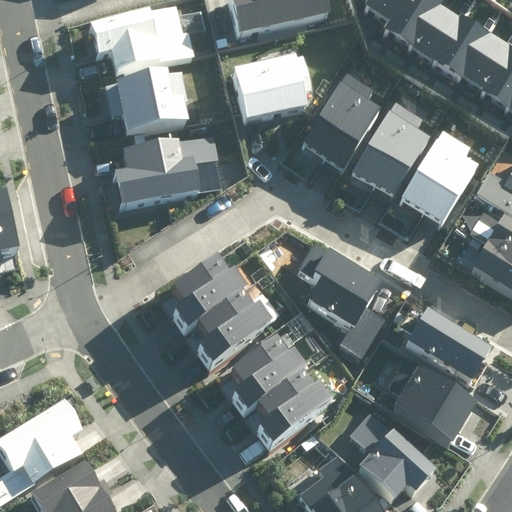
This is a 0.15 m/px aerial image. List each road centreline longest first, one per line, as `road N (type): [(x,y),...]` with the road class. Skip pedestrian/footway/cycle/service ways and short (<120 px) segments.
road 1 (residential): [(511,334),(277,195),(79,314)]
road 2 (residential): [(79,314),(12,3)]
road 3 (residential): [(225,511),(79,314)]
